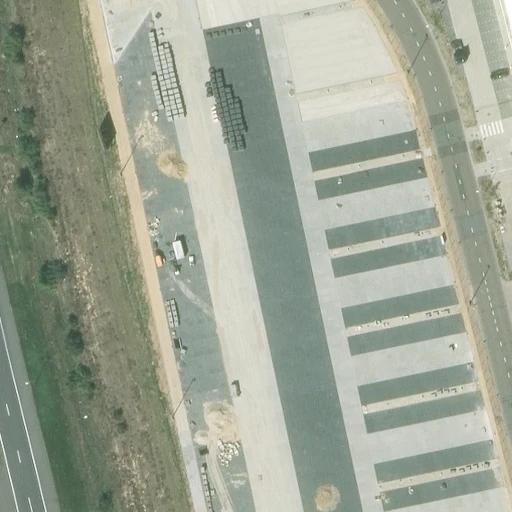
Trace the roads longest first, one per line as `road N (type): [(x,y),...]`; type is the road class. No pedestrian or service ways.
road 1 (tertiary): [(390,0),(430,82),(511,400)]
road 2 (motorway): [(31,511),(0,373)]
